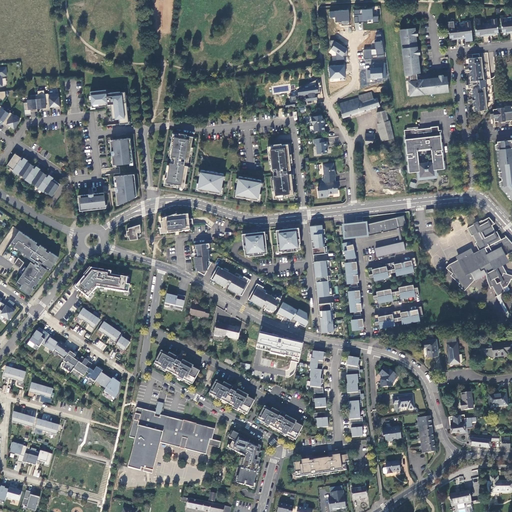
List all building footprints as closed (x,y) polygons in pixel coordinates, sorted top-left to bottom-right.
[(372,9),(354,9),(354,23),(379,22),(378,15),(373,16),(372,9)] [(341,22),(341,25),(349,25),(349,10),(329,11),(330,18),(335,18),(335,22),(341,22)] [(506,17),(500,18),(502,32),(506,31),(509,31),(509,33),(511,32),(511,19),(506,20),(506,17)] [(497,18),(491,19),(492,23),(481,24),(480,20),(475,21),(477,35),(480,35),(483,35),(483,36),(492,35),(492,33),(494,33),(498,33),(497,18)] [(454,24),(448,24),(450,38),(454,38),(457,38),(457,40),(466,39),(466,36),(468,36),(472,36),(470,22),(465,22),(465,26),(454,28),(454,24)] [(400,30),(405,76),(410,76),(412,75),(411,75),(417,74),(420,74),(418,56),(420,56),(420,51),(418,51),(416,37),(418,37),(417,32),(415,32),(415,29),(408,29),(400,30)] [(375,49),(363,50),(364,59),(384,57),(381,34),(374,35),(375,49)] [(329,54),(332,54),(332,61),(344,61),(344,55),(347,56),(347,44),(330,44),(329,54)] [(480,58),(479,54),(472,55),(473,59),(468,59),(469,64),(470,64),(472,77),(470,77),(472,94),(474,94),(475,107),(474,107),(474,112),(478,111),(479,115),(486,115),(485,111),(488,110),(485,88),(486,88),(485,80),(484,80),(481,58),(480,58)] [(345,65),(329,65),(329,81),(346,81),(345,65)] [(367,65),(367,79),(386,79),(386,65),(367,65)] [(411,82),(409,83),(410,98),(450,94),(448,78),(444,79),(444,77),(439,77),(440,79),(418,82),(411,82)] [(285,105),(286,108),(295,107),(295,102),(297,102),(297,98),(306,96),(307,101),(306,101),(307,105),(317,104),(316,95),(315,95),(315,91),(317,91),(316,81),(312,82),(312,83),(309,84),(308,85),(308,84),(302,87),(302,89),(298,89),(299,96),(296,96),(290,97),(291,103),(288,103),(288,105),(285,105)] [(119,119),(120,124),(124,124),(126,124),(126,122),(128,122),(127,110),(126,110),(126,107),(127,107),(126,98),(125,99),(124,96),(125,95),(125,92),(120,93),(120,92),(106,93),(106,90),(90,92),(90,96),(91,96),(91,100),(92,107),(95,107),(95,108),(108,106),(107,105),(110,104),(112,117),(113,117),(113,120),(119,119)] [(38,95),(36,95),(37,109),(43,109),(43,111),(50,110),(50,108),(48,95),(48,94),(45,95),(44,91),(38,92),(38,95)] [(361,103),(374,99),(371,92),(359,96),(360,98),(361,103)] [(58,94),(48,95),(50,108),(56,107),(56,110),(60,109),(58,94)] [(37,112),(37,109),(36,95),(31,96),(31,100),(27,101),(27,103),(24,103),(26,115),(31,115),(31,113),(37,112)] [(377,98),(374,99),(361,103),(360,98),(340,104),(343,118),(380,106),(377,98)] [(0,120),(4,123),(9,114),(4,110),(4,109),(0,106),(0,120)] [(497,111),(492,112),(493,115),(490,116),(490,121),(494,121),(495,126),(511,123),(511,108),(511,107),(504,108),(504,110),(497,111)] [(382,141),(384,140),(394,138),(390,120),(389,121),(386,110),(377,113),(379,123),(377,124),(382,141)] [(10,113),(9,114),(4,123),(2,125),(8,129),(9,127),(14,130),(20,121),(14,117),(15,116),(10,113)] [(324,123),(325,123),(324,120),(324,118),(322,119),(322,115),(317,116),(317,117),(311,117),(312,125),(314,126),(314,132),(320,131),(321,132),(325,132),(324,125),(324,123)] [(416,132),(406,134),(411,174),(413,176),(421,175),(422,180),(437,178),(436,173),(445,172),(446,169),(442,138),(440,139),(440,136),(440,129),(432,130),(432,131),(417,133),(416,132)] [(190,155),(193,137),(187,136),(187,135),(179,133),(179,135),(173,133),(171,144),(172,146),(170,156),(170,158),(171,158),(171,162),(174,162),(174,164),(170,163),(170,166),(169,167),(168,167),(166,178),(165,178),(164,185),(174,187),(174,185),(178,186),(178,187),(184,188),(188,166),(186,166),(187,162),(189,155),(190,155)] [(375,134),(366,133),(366,144),(372,144),(373,142),(374,143),(376,143),(377,141),(377,139),(375,139),(375,134)] [(110,144),(113,166),(133,163),(132,152),(130,153),(130,151),(131,149),(130,138),(112,140),(112,143),(110,144)] [(324,139),(314,140),(314,144),(316,144),(317,155),(327,153),(326,147),(328,147),(327,142),(324,143),(324,139)] [(511,140),(498,142),(498,145),(497,145),(497,144),(496,144),(495,145),(496,150),(497,150),(498,162),(498,163),(498,167),(499,167),(500,172),(499,172),(499,176),(500,177),(501,177),(502,177),(502,181),(502,182),(500,181),(500,182),(500,186),(501,187),(501,188),(508,196),(510,199),(511,199),(511,140)] [(290,163),(288,144),(282,145),(282,144),(274,145),(274,146),(268,147),(269,157),(270,159),(272,169),(272,171),(273,171),(273,174),(277,174),(277,176),(273,176),(274,178),(274,180),(273,180),(274,191),(273,191),(273,199),(284,198),(284,196),(287,196),(294,196),(291,174),(289,174),(289,170),(290,170),(289,163),(290,163)] [(22,159),(15,154),(7,166),(52,197),(60,184),(54,180),(53,182),(52,181),(53,180),(50,177),(49,179),(46,177),(47,175),(37,169),(36,170),(33,168),(34,167),(25,160),(24,162),(21,160),(22,159)] [(323,179),(323,183),(336,182),(335,178),(336,177),(335,173),(334,163),(323,165),(325,178),(323,179)] [(221,187),(224,174),(201,170),(199,184),(197,183),(195,191),(205,193),(205,191),(209,192),(212,193),(212,194),(222,195),(223,188),(221,187)] [(134,174),(114,177),(115,182),(117,184),(117,187),(115,187),(117,203),(122,202),(122,203),(128,201),(128,198),(131,198),(131,199),(137,197),(136,187),(134,187),(134,185),(135,182),(134,174)] [(259,194),(261,180),(239,176),(237,190),(234,190),(233,197),(243,199),(243,198),(246,199),(250,199),(250,200),(260,202),(261,194),(259,194)] [(339,187),(338,181),(336,182),(323,183),(321,184),(321,188),(318,188),(319,198),(328,197),(329,195),(329,194),(338,193),(337,187),(339,187)] [(104,205),(105,205),(104,193),(78,196),(80,209),(85,209),(85,211),(97,209),(97,207),(100,207),(100,209),(104,209),(104,205)] [(163,221),(161,221),(162,227),(160,228),(160,233),(171,232),(171,230),(175,229),(175,227),(178,227),(179,229),(182,228),(190,228),(188,213),(177,215),(174,215),(173,214),(162,218),(163,221)] [(354,224),(355,229),(356,236),(365,235),(365,234),(366,233),(367,236),(382,233),(381,232),(383,231),(383,232),(397,229),(397,228),(399,228),(406,226),(404,216),(364,225),(363,223),(359,224),(354,224)] [(503,256),(511,251),(511,241),(506,236),(501,238),(497,231),(496,231),(492,224),(495,223),(489,216),(482,220),(482,219),(468,227),(472,235),(474,235),(477,241),(476,242),(480,249),(474,253),(472,250),(458,257),(459,258),(450,263),(447,267),(453,272),(451,274),(460,282),(459,283),(465,289),(475,278),(472,271),(480,268),(481,271),(482,271),(484,269),(486,273),(487,275),(487,278),(488,281),(490,284),(491,286),(493,285),(498,294),(501,292),(505,289),(504,287),(508,284),(511,278),(511,277),(511,273),(501,270),(503,263),(503,256)] [(137,233),(141,232),(140,225),(128,228),(129,231),(127,231),(127,237),(129,236),(130,240),(138,239),(137,233)] [(310,226),(313,254),(327,253),(327,246),(325,246),(322,225),(310,226)] [(277,238),(279,251),(282,251),(286,251),(286,252),(294,251),(294,250),(297,249),(301,249),(298,228),(276,230),(276,233),(277,238)] [(38,243),(20,231),(11,244),(26,254),(25,255),(37,263),(35,265),(31,262),(28,268),(25,266),(20,273),(23,275),(19,281),(23,284),(21,288),(31,295),(35,288),(34,288),(36,285),(37,285),(48,270),(42,265),(43,263),(52,269),(60,257),(51,251),(50,253),(47,251),(48,249),(41,245),(40,246),(37,244),(38,243)] [(265,231),(243,234),(244,245),(245,255),(249,255),(252,254),(252,256),(260,255),(260,253),(264,253),(267,253),(266,239),(265,234),(265,231)] [(354,249),(353,245),(351,245),(350,245),(350,242),(342,244),(346,259),(348,259),(349,263),(346,263),(348,284),(351,283),(351,287),(352,291),(349,291),(351,312),(354,312),(355,320),(352,320),(353,330),(362,329),(362,327),(364,326),(363,319),(362,319),(361,311),(362,311),(361,303),(360,303),(359,298),(361,298),(360,290),(358,290),(358,283),(359,282),(358,275),(356,275),(356,270),(358,270),(357,262),(355,262),(355,258),(356,258),(354,249)] [(375,250),(377,257),(406,250),(404,243),(403,244),(401,244),(375,250)] [(196,271),(205,275),(212,263),(210,262),(208,248),(210,247),(209,244),(195,245),(196,249),(194,249),(194,254),(201,253),(201,257),(195,257),(195,263),(197,262),(197,266),(196,266),(196,271)] [(26,262),(19,258),(16,262),(23,266),(26,262)] [(314,262),(318,297),(332,295),(331,288),(329,288),(327,267),(329,267),(328,260),(314,262)] [(386,266),(372,270),(373,271),(369,272),(370,278),(374,277),(375,280),(389,277),(388,274),(396,272),(397,275),(414,271),(413,268),(417,267),(416,261),(412,262),(411,261),(404,262),(404,264),(402,265),(402,263),(394,264),(395,266),(391,267),(387,268),(386,266)] [(511,273),(511,272),(503,263),(501,270),(511,273)] [(239,278),(228,272),(229,270),(225,268),(224,269),(218,266),(211,279),(218,282),(219,281),(222,283),(221,284),(225,286),(228,281),(231,282),(228,288),(233,290),(233,289),(236,291),(236,292),(242,296),(251,280),(244,276),(243,278),(240,276),(239,278)] [(89,298),(98,287),(130,293),(131,285),(127,285),(128,278),(112,275),(112,272),(92,268),(86,276),(76,288),(89,298)] [(277,298),(266,292),(266,290),(263,289),(264,287),(257,283),(248,299),(255,303),(256,301),(259,303),(258,305),(263,307),(266,301),(269,303),(265,308),(270,311),(271,310),(274,311),(281,299),(277,297),(277,298)] [(377,295),(374,296),(375,301),(379,301),(379,303),(393,300),(393,298),(397,297),(401,296),(401,298),(415,296),(415,294),(419,293),(418,287),(414,288),(413,285),(399,287),(400,291),(392,292),(391,289),(377,292),(377,295)] [(173,294),(168,293),(165,305),(171,306),(171,304),(176,305),(176,307),(184,309),(187,295),(179,294),(178,296),(175,295),(173,294)] [(12,308),(13,307),(16,303),(11,300),(7,305),(10,307),(12,308)] [(294,308),(283,302),(277,314),(284,318),(285,316),(291,320),(294,316),(295,313),(292,311),(294,308)] [(319,304),(322,332),(334,331),(332,309),(334,309),(333,302),(319,304)] [(207,308),(192,304),(190,314),(203,317),(203,319),(208,320),(210,309),(207,308)] [(7,305),(1,314),(10,320),(17,310),(13,307),(12,308),(10,307),(7,305)] [(83,320),(87,323),(93,314),(84,309),(78,318),(83,321),(83,320)] [(295,316),(294,319),(300,323),(299,324),(305,327),(308,322),(308,318),(305,317),(307,313),(299,309),(298,310),(295,316)] [(380,324),(381,328),(395,325),(394,322),(402,320),(403,324),(420,320),(419,317),(423,316),(422,311),(418,311),(418,309),(410,311),(411,313),(408,313),(408,311),(401,313),(401,315),(397,315),(393,316),(393,314),(379,317),(379,318),(375,319),(376,322),(375,322),(376,325),(380,324)] [(95,329),(101,320),(93,314),(87,323),(91,325),(90,326),(95,329)] [(104,334),(108,336),(114,328),(105,322),(99,331),(104,335),(104,334)] [(220,324),(218,335),(226,337),(229,326),(220,324)] [(241,328),(229,326),(226,337),(238,340),(241,328)] [(42,344),(49,334),(46,332),(45,333),(44,331),(44,330),(40,328),(37,332),(39,333),(36,337),(34,336),(30,341),(36,345),(34,348),(38,350),(42,344)] [(116,343),(122,334),(114,328),(108,336),(112,339),(111,340),(116,343)] [(296,340),(274,331),(271,345),(274,346),(276,342),(292,349),(296,340)] [(269,335),(260,333),(257,345),(266,347),(269,335)] [(42,344),(54,352),(55,350),(60,342),(54,338),(53,340),(51,339),(53,336),(49,334),(42,344)] [(125,352),(131,343),(123,337),(117,345),(121,348),(120,349),(125,352)] [(456,338),(447,339),(450,364),(459,363),(458,355),(459,354),(457,342),(456,338)] [(424,341),(424,348),(427,347),(428,357),(439,355),(437,339),(424,341)] [(95,345),(103,351),(107,345),(98,340),(95,345)] [(511,340),(497,342),(499,355),(500,355),(500,356),(505,356),(505,353),(511,351),(511,340)] [(65,359),(72,349),(65,345),(66,344),(62,341),(55,350),(60,353),(59,355),(65,359)] [(72,349),(65,359),(64,361),(68,364),(65,368),(72,373),(73,371),(80,362),(77,360),(78,359),(76,357),(77,355),(75,354),(76,352),(72,349)] [(311,364),(323,366),(324,361),(323,361),(324,357),(326,357),(326,353),(314,351),(313,359),(312,359),(311,364)] [(162,352),(155,365),(193,385),(201,372),(194,368),(194,367),(184,361),(183,362),(178,359),(179,359),(170,354),(169,355),(162,352)] [(347,370),(347,371),(360,370),(360,365),(359,365),(360,358),(349,357),(348,365),(348,366),(347,370)] [(224,362),(232,367),(234,362),(226,358),(224,362)] [(73,371),(77,374),(78,372),(81,374),(80,375),(84,378),(88,372),(88,371),(93,365),(93,364),(90,361),(86,366),(85,365),(86,363),(81,359),(73,371)] [(323,366),(311,364),(310,370),(311,371),(310,378),(311,378),(323,379),(324,375),(322,375),(322,371),(323,371),(323,366)] [(102,373),(105,370),(100,367),(99,368),(98,367),(97,368),(93,365),(88,371),(88,372),(90,373),(87,377),(90,379),(91,381),(95,384),(97,381),(102,373)] [(9,379),(10,378),(14,379),(17,370),(7,367),(4,378),(9,379)] [(382,387),(388,386),(388,383),(392,383),(398,376),(389,369),(388,370),(384,367),(379,373),(383,376),(383,379),(381,380),(382,387)] [(17,370),(14,379),(19,381),(18,382),(24,383),(27,372),(17,370)] [(360,370),(347,371),(348,375),(347,375),(348,384),(358,384),(357,377),(360,377),(359,373),(362,372),(362,370),(360,370)] [(101,385),(107,389),(114,378),(111,376),(109,378),(102,373),(97,381),(101,384),(101,385)] [(105,391),(115,398),(119,393),(121,383),(114,378),(107,389),(105,391)] [(325,380),(323,379),(311,378),(310,387),(311,387),(310,390),(315,391),(315,394),(324,393),(324,388),(321,388),(322,384),(324,384),(325,380)] [(217,381),(210,394),(248,415),(255,402),(249,398),(249,396),(239,391),(238,391),(234,388),(225,383),(224,385),(217,381)] [(43,386),(33,383),(30,393),(34,394),(34,393),(41,395),(43,386)] [(349,398),(364,396),(364,394),(361,394),(361,390),(359,390),(358,384),(348,384),(347,384),(348,393),(349,398)] [(41,395),(48,397),(48,398),(51,399),(54,389),(43,386),(41,395)] [(471,392),(462,393),(463,402),(461,403),(462,410),(474,409),(471,392)] [(496,394),(489,395),(490,408),(508,405),(506,392),(496,394)] [(324,393),(315,394),(313,394),(313,401),(315,401),(316,408),(327,407),(326,398),(325,398),(324,393)] [(364,396),(349,398),(349,402),(349,411),(360,410),(360,403),(362,403),(362,399),(365,399),(364,396)] [(413,408),(412,397),(393,398),(394,404),(398,404),(399,408),(408,407),(408,409),(413,408)] [(161,414),(164,405),(158,404),(156,413),(156,414),(155,417),(160,418),(161,416),(161,414)] [(265,407),(258,420),(297,441),(304,428),(297,424),(298,422),(287,417),(282,414),(273,409),(272,411),(265,407)] [(212,441),(215,430),(196,425),(197,425),(184,421),(184,422),(161,416),(160,418),(155,417),(156,414),(156,413),(137,409),(136,414),(134,420),(130,438),(136,440),(128,468),(141,472),(142,468),(141,468),(142,466),(154,469),(161,443),(170,446),(172,436),(183,438),(180,448),(180,449),(185,450),(206,455),(209,446),(210,440),(212,441)] [(364,423),(367,423),(366,421),(363,421),(363,417),(361,417),(360,410),(349,411),(350,420),(351,420),(351,424),(364,423)] [(23,425),(26,415),(15,412),(14,416),(13,422),(23,425)] [(326,413),(314,414),(315,421),(317,421),(318,428),(329,427),(328,418),(326,418),(326,413)] [(26,415),(23,425),(34,428),(36,418),(26,415)] [(464,415),(449,417),(450,426),(451,427),(450,427),(451,434),(460,433),(460,434),(466,433),(465,429),(467,429),(473,428),(471,418),(465,418),(464,415)] [(436,451),(431,416),(418,418),(418,423),(419,425),(419,428),(421,437),(421,438),(421,440),(422,446),(422,449),(423,453),(436,451)] [(36,429),(47,432),(49,422),(39,419),(36,429)] [(49,422),(47,432),(57,435),(60,425),(49,422)] [(364,423),(351,424),(351,429),(352,428),(353,437),(363,436),(363,429),(364,429),(364,423)] [(401,438),(400,427),(390,429),(390,427),(383,428),(383,432),(382,432),(382,435),(384,436),(385,436),(385,441),(393,440),(392,439),(395,438),(396,438),(401,438)] [(253,487),(261,458),(258,457),(259,455),(258,454),(259,451),(260,451),(261,446),(255,443),(254,446),(249,443),(250,441),(233,431),(230,438),(236,442),(236,443),(232,441),(229,448),(245,457),(245,458),(243,458),(237,483),(244,485),(245,481),(247,482),(246,485),(253,487)] [(469,438),(469,444),(471,446),(490,449),(491,442),(499,442),(499,436),(470,435),(470,438),(469,438)] [(180,448),(183,438),(172,436),(170,446),(180,448)] [(511,448),(510,437),(501,437),(502,448),(511,448)] [(219,449),(220,443),(212,441),(210,440),(209,446),(219,449)] [(26,453),(28,447),(13,443),(11,448),(13,448),(12,453),(16,454),(16,455),(20,457),(18,462),(23,463),(24,462),(26,453)] [(37,466),(38,462),(41,453),(37,452),(37,450),(32,448),(31,455),(26,453),(24,462),(37,466)] [(41,453),(38,462),(41,462),(41,461),(46,462),(45,465),(50,466),(53,454),(41,451),(41,453)] [(347,471),(345,463),(349,462),(348,455),(340,457),(340,455),(329,457),(329,458),(314,461),(313,459),(302,461),(302,462),(294,463),(296,478),(347,471)] [(400,472),(399,461),(386,463),(387,475),(393,474),(393,472),(400,472)] [(490,492),(511,492),(511,481),(498,481),(498,477),(490,477),(490,492)] [(0,498),(7,500),(7,498),(11,486),(7,485),(6,488),(2,487),(3,485),(0,484),(0,498)] [(11,486),(7,498),(20,501),(23,492),(14,489),(15,487),(11,486)] [(367,498),(366,488),(352,490),(354,500),(367,498)] [(27,491),(23,504),(29,506),(28,508),(31,509),(37,511),(41,498),(33,495),(34,493),(27,491)] [(344,491),(331,493),(332,499),(329,500),(329,504),(330,504),(331,506),(330,506),(330,511),(331,511),(337,511),(337,510),(346,508),(344,491)] [(471,502),(469,491),(449,494),(452,506),(471,502)] [(230,511),(231,508),(189,499),(187,508),(206,511),(230,511)] [(292,511),(294,507),(288,506),(287,505),(279,503),(277,511),(292,511)]
